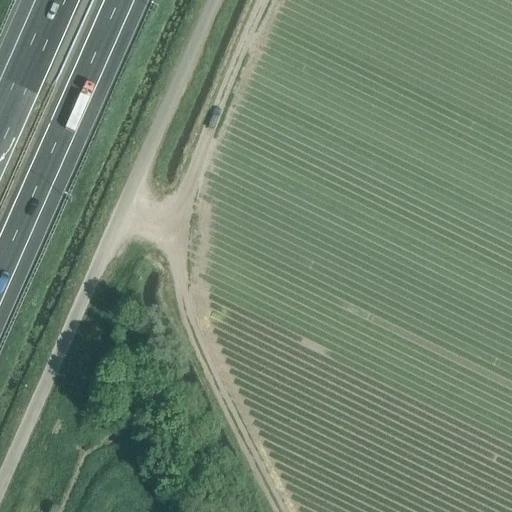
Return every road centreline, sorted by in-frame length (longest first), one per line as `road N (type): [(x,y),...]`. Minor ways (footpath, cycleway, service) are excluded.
road 1 (unclassified): [(0,487),(215,0)]
road 2 (motorway): [(0,269),(118,0)]
road 3 (motorway): [(56,0),(0,128)]
